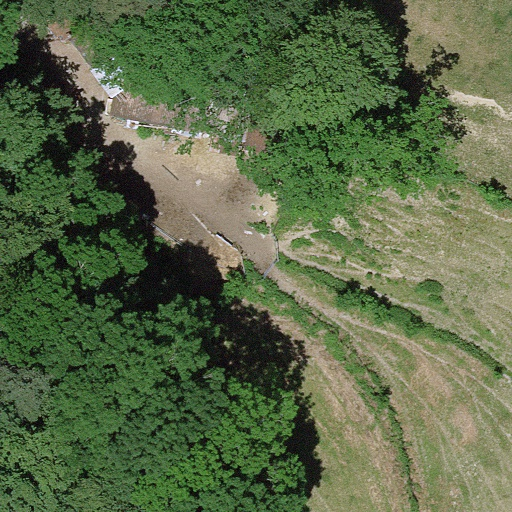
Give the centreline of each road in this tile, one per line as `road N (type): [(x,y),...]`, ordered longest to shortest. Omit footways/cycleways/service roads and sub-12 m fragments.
road 1 (track): [(0,1),(68,106),(216,221),(471,333),(511,364)]
road 2 (track): [(250,236),(270,271),(350,324),(396,378),(433,511)]
